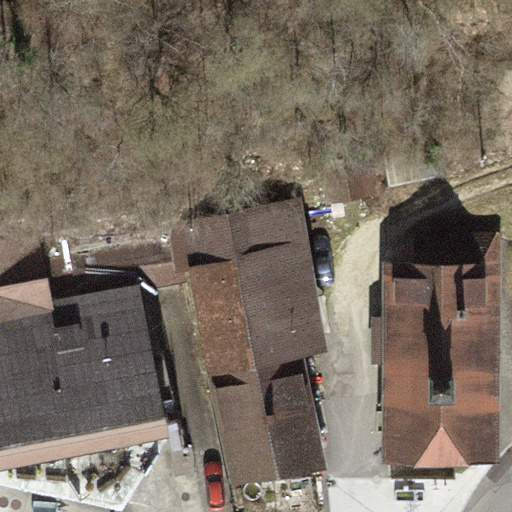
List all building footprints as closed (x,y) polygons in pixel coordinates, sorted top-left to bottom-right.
[(376,190),(368,150),(324,159),(333,199),(376,190)] [(271,205),(190,224),(240,476),(323,463),(271,205)] [(0,453),(41,436),(43,440),(67,434),(168,430),(140,283),(190,273),(179,225),(38,253),(35,236),(0,244),(0,453)] [(496,239),(426,238),(425,264),(394,264),(394,319),(380,319),(379,362),(394,362),(394,459),(497,459),(498,265),(495,265),(496,239)] [(41,436),(0,453),(0,477),(133,503),(168,430),(67,434),(43,440),(41,436)]
